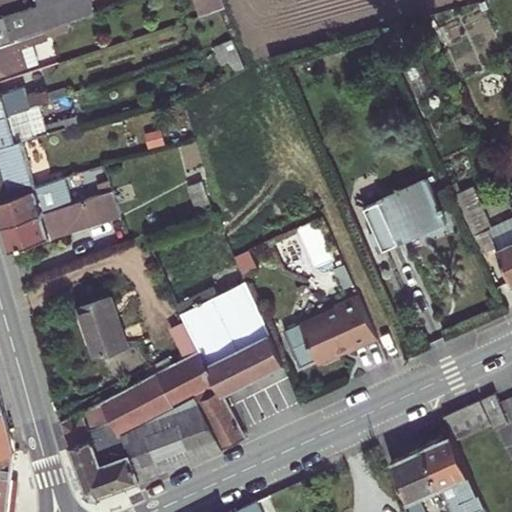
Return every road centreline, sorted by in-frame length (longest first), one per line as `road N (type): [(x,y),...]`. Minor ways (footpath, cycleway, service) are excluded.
road 1 (tertiary): [(511,348),(153,511)]
road 2 (tertiary): [(0,300),(58,511)]
